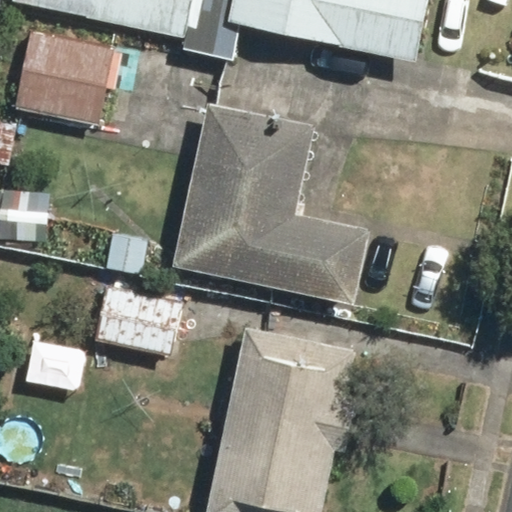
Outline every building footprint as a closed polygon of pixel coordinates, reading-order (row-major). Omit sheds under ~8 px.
[(49,0),(198,29),(204,0),(49,0)] [(243,0),(241,17),(430,52),(439,0),(243,0)] [(125,41),(37,25),(22,106),(110,122),(125,41)] [(326,115),(218,94),(187,260),(368,294),(381,222),(308,208),(326,115)] [(24,115),(0,113),(0,164),(20,166),(24,115)] [(59,186),(11,184),(10,215),(24,216),(24,237),(45,238),(45,220),(57,220),(59,186)] [(192,298),(114,281),(103,335),(180,351),(192,298)] [(385,346),(255,322),(218,511),(335,511),(350,435),(367,439),(385,346)]
